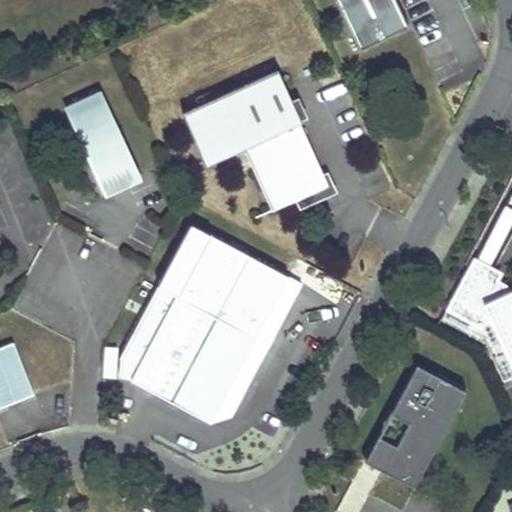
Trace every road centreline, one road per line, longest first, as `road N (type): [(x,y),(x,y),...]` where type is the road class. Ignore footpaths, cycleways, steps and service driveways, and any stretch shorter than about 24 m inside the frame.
road 1 (residential): [(506,0),(509,31),(494,87),(268,511)]
road 2 (residential): [(236,511),(134,455),(91,445),(0,471)]
